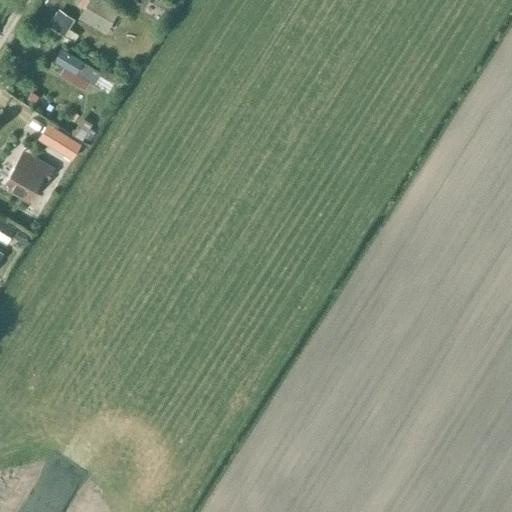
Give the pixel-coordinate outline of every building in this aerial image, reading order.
[(46,0),(39,0),(32,12),(43,18),(52,4),(46,0)] [(86,5),(80,14),(110,30),(123,6),(112,0),(80,0),(80,2),(86,5)] [(63,22),(69,13),(57,5),(44,25),(69,41),(76,30),(63,22)] [(63,45),(56,56),(93,80),(100,68),(63,45)] [(84,141),(82,139),(72,132),(54,121),(40,144),(70,163),(84,141)] [(53,169),(35,158),(29,169),(17,162),(4,184),(28,198),(41,177),(46,180),(53,169)] [(15,227),(0,217),(0,241),(5,244),(15,227)]
